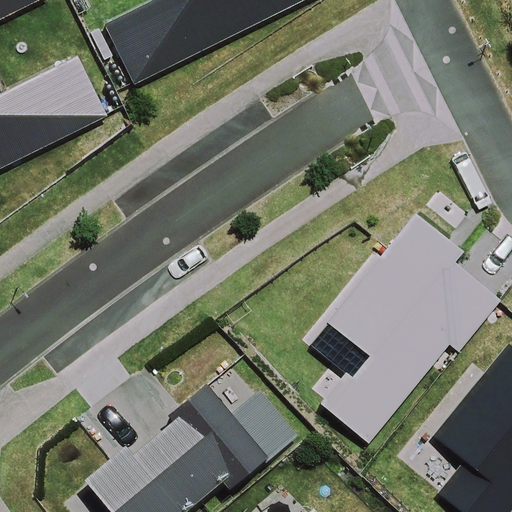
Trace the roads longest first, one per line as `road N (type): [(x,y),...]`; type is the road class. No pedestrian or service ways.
road 1 (residential): [(0,352),(199,205),(452,49)]
road 2 (residential): [(511,172),(452,49)]
